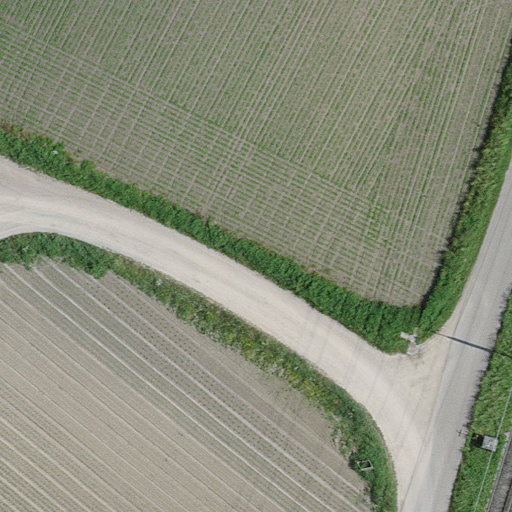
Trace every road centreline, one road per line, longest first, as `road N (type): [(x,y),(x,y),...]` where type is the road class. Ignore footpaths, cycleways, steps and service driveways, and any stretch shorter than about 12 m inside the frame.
road 1 (track): [(0,186),(443,417)]
road 2 (unclassified): [(415,511),(511,200)]
